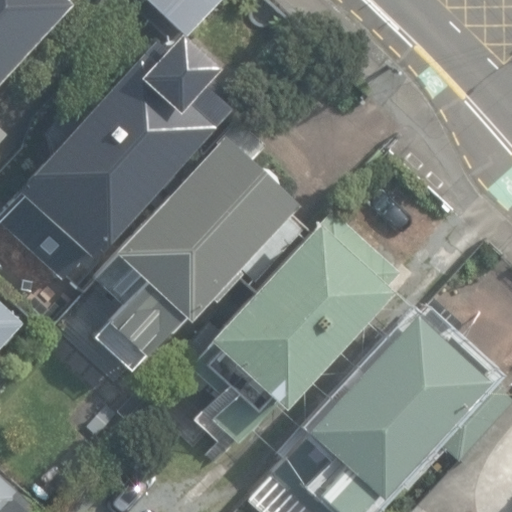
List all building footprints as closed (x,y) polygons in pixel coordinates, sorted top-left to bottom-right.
[(0,0),(0,158),(18,138),(0,121),(0,98),(88,0),(0,0)] [(150,0),(179,25),(149,59),(141,53),(28,181),(104,249),(238,99),(222,85),(245,59),(201,19),(217,0),(150,0)] [(238,115),(108,261),(134,284),(94,329),(139,369),(179,324),(191,335),(321,189),(238,115)] [(362,180),(210,351),(290,423),(443,252),(362,180)] [(440,297),(306,438),(346,476),(320,504),(328,511),(387,511),(511,380),(511,253),(486,229),(453,264),(483,293),(461,316),(440,297)] [(0,345),(39,304),(0,266),(0,345)] [(36,511),(0,478),(0,511),(36,511)] [(247,511),(302,511),(264,479),(241,506),(247,511)]
